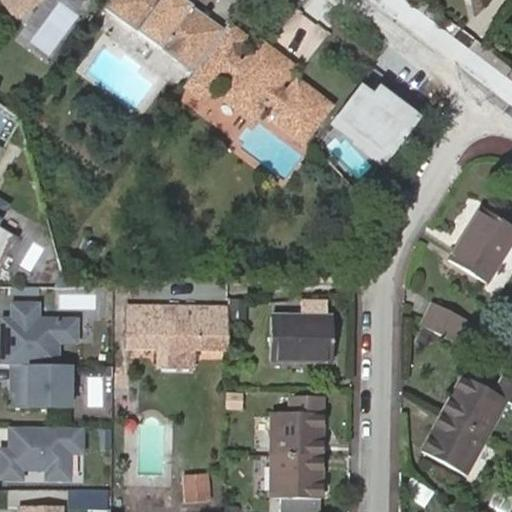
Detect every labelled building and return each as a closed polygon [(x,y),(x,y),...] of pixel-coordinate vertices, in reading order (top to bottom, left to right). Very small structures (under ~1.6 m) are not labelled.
[(177,0),(111,0),(103,12),(178,66),(209,24),(191,10),(177,0)] [(191,0),(177,0),(191,10),(195,3),(191,0)] [(209,24),(178,66),(193,77),(196,73),(224,35),(209,24)] [(248,45),(227,30),(224,35),(196,73),(193,77),(188,84),(208,99),(232,69),(240,75),(225,95),(257,118),(271,101),(281,108),(274,117),(308,142),(329,113),(297,87),(286,100),(276,93),(267,85),(283,63),(261,47),(243,69),(235,62),(248,45)] [(267,85),(276,93),(292,70),(283,63),(267,85)] [(323,128),(379,169),(414,122),(358,81),(323,128)] [(0,221),(7,210),(0,205),(0,271),(17,242),(0,231),(0,221)] [(511,242),(511,230),(480,210),(446,264),(484,288),(511,242)] [(297,303),(268,303),(268,314),(297,315),(297,303)] [(301,303),(301,318),(269,318),(269,364),(331,364),(331,321),(326,320),(326,303),(301,303)] [(468,325),(429,305),(417,327),(457,347),(468,325)] [(0,322),(0,343),(0,368),(10,369),(57,370),(57,347),(76,347),(76,323),(38,323),(38,307),(10,307),(10,322),(0,322)] [(226,353),(227,309),(125,309),(125,351),(226,353)] [(68,411),(68,370),(57,370),(10,369),(9,411),(68,411)] [(461,379),(440,416),(485,441),(506,404),(461,379)] [(270,416),(270,457),(320,458),(321,416),(321,400),(291,400),(291,416),(270,416)] [(485,441),(440,416),(420,454),(464,479),(485,441)] [(80,432),(9,431),(9,448),(12,448),(12,454),(9,454),(0,453),(0,482),(20,483),(20,473),(46,473),(46,483),(68,484),(69,456),(80,456),(80,432)] [(320,458),(270,457),(270,500),(283,500),(320,501),(320,458)] [(178,472),(180,502),(208,501),(207,470),(178,472)] [(423,509),(432,493),(408,480),(399,496),(423,509)] [(67,488),(66,507),(104,509),(105,490),(67,488)] [(320,511),(320,501),(283,500),(283,511),(320,511)]
